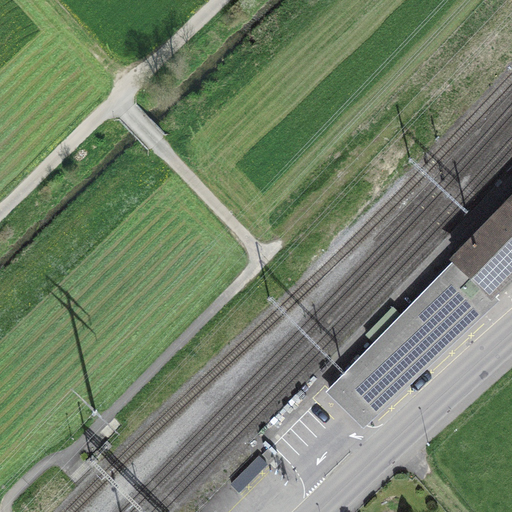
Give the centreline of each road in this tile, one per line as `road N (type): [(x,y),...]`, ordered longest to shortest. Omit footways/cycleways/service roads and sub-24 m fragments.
road 1 (unclassified): [(0,212),(225,0)]
road 2 (secondary): [(511,333),(315,511)]
